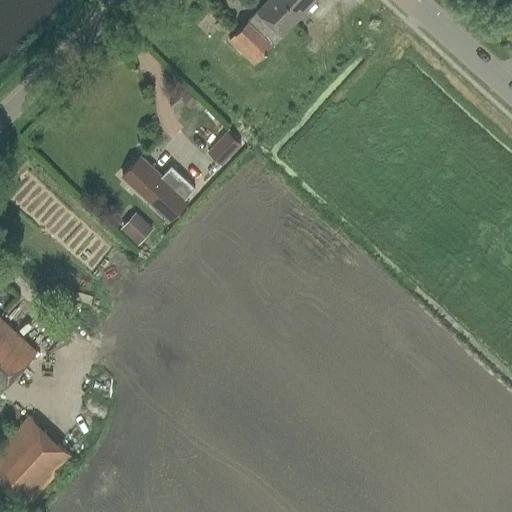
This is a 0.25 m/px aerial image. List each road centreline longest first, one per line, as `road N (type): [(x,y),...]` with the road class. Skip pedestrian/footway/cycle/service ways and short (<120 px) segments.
road 1 (tertiary): [(0,119),(129,0)]
road 2 (secondary): [(511,91),(411,0)]
